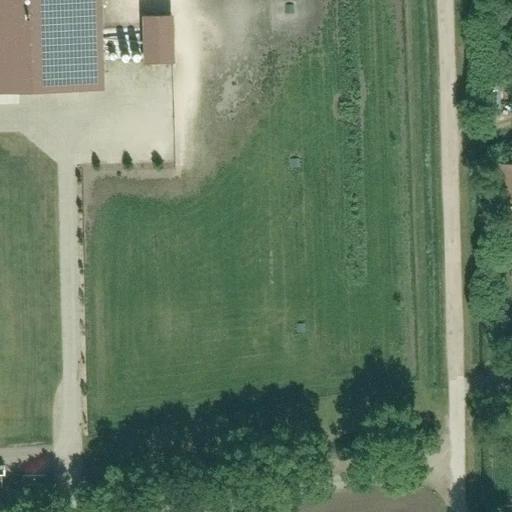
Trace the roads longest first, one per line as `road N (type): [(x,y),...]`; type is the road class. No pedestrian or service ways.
road 1 (track): [(444,0),(456,511)]
road 2 (track): [(456,462),(194,511)]
